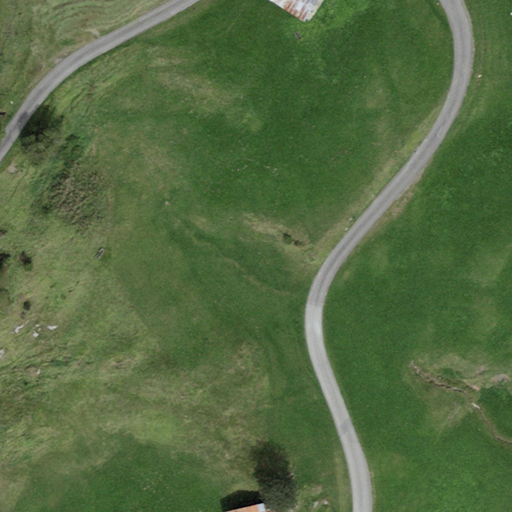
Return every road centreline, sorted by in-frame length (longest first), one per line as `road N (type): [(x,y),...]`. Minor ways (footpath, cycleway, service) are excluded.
road 1 (unclassified): [(447,0),(458,30),(457,92),(428,150),(333,260),(316,301),(315,344),(361,511)]
road 2 (unclassified): [(0,145),(75,60),(186,0)]
